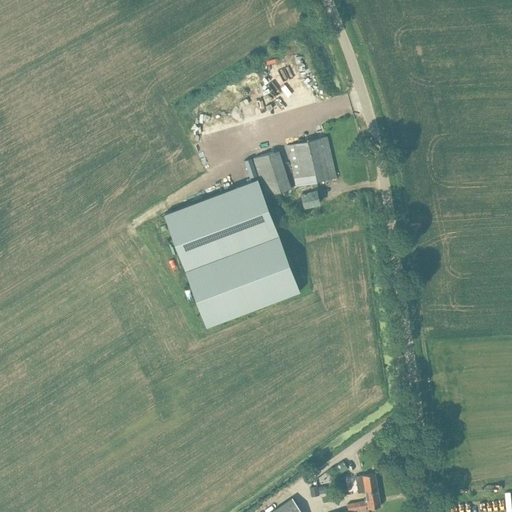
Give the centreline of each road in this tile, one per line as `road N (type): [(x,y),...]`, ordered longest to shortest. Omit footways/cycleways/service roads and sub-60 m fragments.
road 1 (unclassified): [(431,511),(388,203),(368,109),(326,0)]
road 2 (unknown): [(417,410),(310,480),(311,511)]
